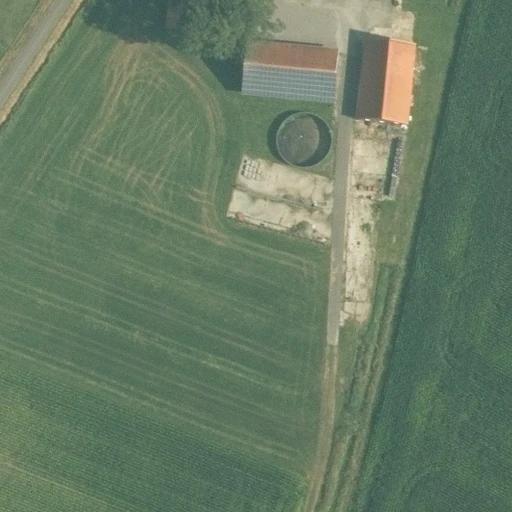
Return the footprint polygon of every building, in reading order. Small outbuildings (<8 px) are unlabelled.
[(189,0),(170,0),(168,20),(187,22),(189,0)] [(187,22),(168,20),(167,30),(186,33),(187,22)] [(413,48),(365,42),(357,122),(405,127),(413,48)] [(338,55),(246,46),(241,94),(333,103),(338,55)] [(316,115),(303,113),(292,116),(283,123),(277,134),(277,146),(281,158),(289,166),(299,170),(310,170),(320,166),(327,157),(331,147),(330,133),(325,123),(316,115)]
